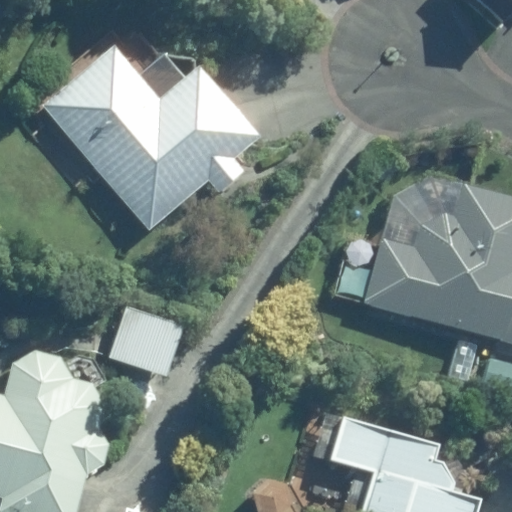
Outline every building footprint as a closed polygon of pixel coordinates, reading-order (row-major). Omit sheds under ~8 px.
[(511,0),(468,0),(501,31),(511,19),(511,0)] [(112,51),(41,111),(148,238),(206,190),(217,203),(243,180),(234,170),(260,148),(193,69),(174,85),(156,64),(137,80),(112,51)] [(380,241),(360,308),(511,351),(511,204),(462,190),(452,225),(424,217),(415,251),(380,241)] [(119,313),(105,365),(164,381),(178,329),(119,313)] [(101,423),(98,398),(72,383),(59,360),(34,354),(11,369),(2,403),(0,402),(0,505),(1,506),(0,508),(0,511),(81,511),(91,479),(103,472),(108,447),(99,438),(101,423)] [(484,511),(486,508),(452,496),(453,495),(453,494),(453,493),(454,492),(454,491),(454,489),(454,488),(454,487),(454,486),(454,485),(454,484),(453,483),(453,481),(453,480),(452,479),(452,478),(451,477),(451,476),(450,475),(450,474),(449,473),(448,472),(447,472),(446,471),(446,470),(445,469),(444,469),(443,468),(442,467),(441,467),(440,467),(439,466),(437,466),(436,466),(435,465),(439,452),(341,426),(330,469),(367,479),(358,511),(484,511)]
